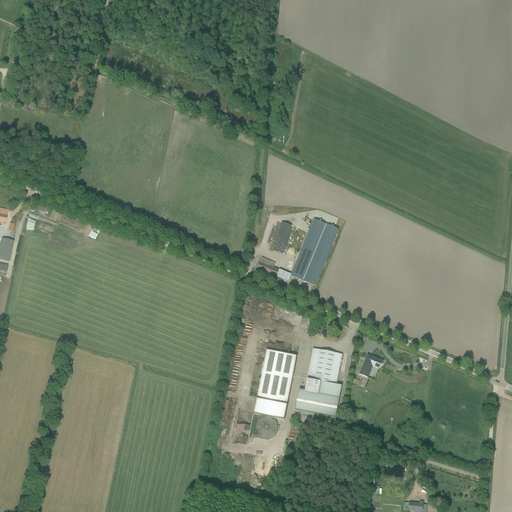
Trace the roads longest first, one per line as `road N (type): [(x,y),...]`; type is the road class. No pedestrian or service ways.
road 1 (secondary): [(500,384),(0,174)]
road 2 (unclassified): [(500,384),(511,253)]
road 3 (track): [(485,511),(496,382)]
